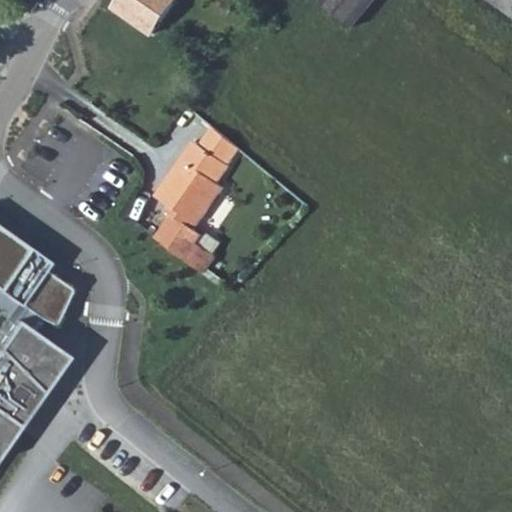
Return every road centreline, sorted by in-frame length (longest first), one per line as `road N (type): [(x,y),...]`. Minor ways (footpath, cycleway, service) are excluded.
road 1 (residential): [(0,186),(81,242),(107,277),(102,374),(111,410),(237,511)]
road 2 (tertiary): [(0,106),(61,0)]
